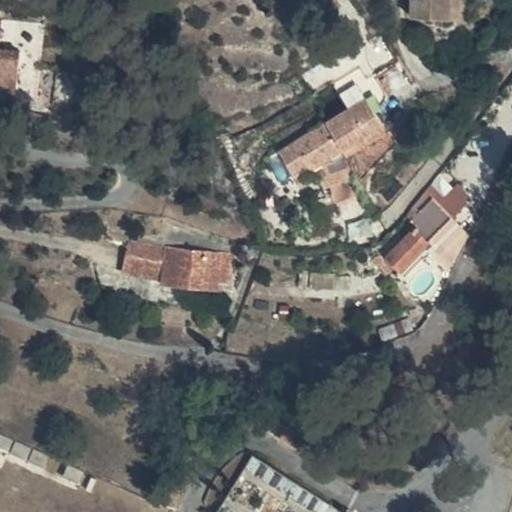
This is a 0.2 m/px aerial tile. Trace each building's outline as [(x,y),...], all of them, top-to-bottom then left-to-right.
[(63,11),(9,0),(0,0),(0,64),(48,75),(63,11)] [(416,0),(416,19),(455,21),(454,0),(416,0)] [(464,0),(454,0),(455,21),(466,21),(464,0)] [(348,77),(366,99),(372,96),(366,83),(373,80),(364,67),(348,77)] [(366,99),(369,102),(375,99),(383,112),(390,110),(397,98),(383,75),(373,80),(366,83),(372,96),(366,99)] [(353,106),(366,99),(348,77),(339,82),(353,106)] [(390,124),(383,112),(375,99),(369,102),(373,108),(355,119),(338,129),(323,135),(299,143),(283,146),(280,148),(296,176),(311,168),(314,173),(349,153),(352,157),(369,146),(366,140),(390,124)] [(373,108),(369,102),(366,99),(353,106),(329,120),(283,146),(299,143),(323,135),(338,129),(355,119),(373,108)] [(394,131),(390,124),(366,140),(369,146),(394,131)] [(368,195),(354,167),(328,179),(332,190),(315,199),(324,217),(368,195)] [(432,208),(415,227),(430,240),(443,226),(440,224),(444,219),(432,208)] [(415,227),(410,222),(387,247),(392,252),(365,279),(380,293),(406,267),(430,240),(415,227)] [(130,272),(172,279),(172,245),(132,240),(130,272)] [(172,245),(172,279),(176,279),(227,282),(228,247),(172,245)] [(254,468),(234,484),(242,494),(262,478),(254,468)]
